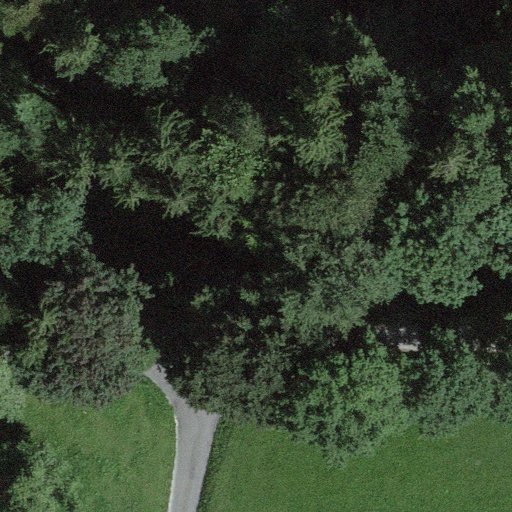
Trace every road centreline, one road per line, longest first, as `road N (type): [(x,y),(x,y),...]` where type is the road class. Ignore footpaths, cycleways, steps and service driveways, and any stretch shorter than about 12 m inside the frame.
road 1 (track): [(201,347),(350,283),(511,239)]
road 2 (unclassified): [(201,347),(511,337)]
road 3 (unclassified): [(0,369),(201,347)]
road 4 (unclassified): [(183,511),(201,347)]
road 5 (track): [(358,0),(437,31),(511,47)]
